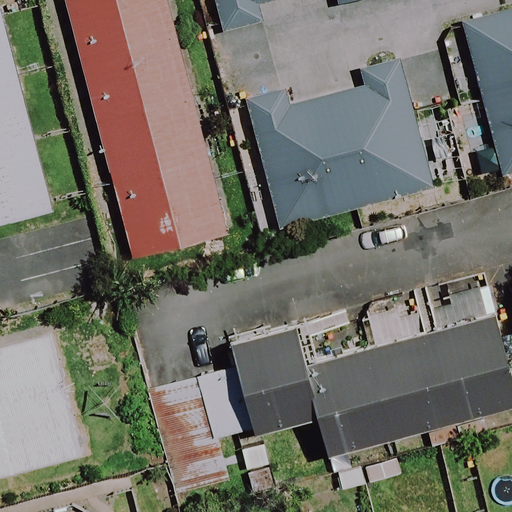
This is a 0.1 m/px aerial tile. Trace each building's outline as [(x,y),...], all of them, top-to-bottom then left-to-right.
[(60,0),(129,265),(227,239),(165,0),(60,0)] [(211,0),(220,33),(262,23),(257,5),(278,0),(336,0),(338,5),(359,0),(211,0)] [(5,3),(0,4),(0,218),(56,205),(5,3)] [(511,9),(462,22),(500,177),(511,173),(511,9)] [(431,187),(396,62),(365,70),(370,87),(286,111),(281,95),(245,105),(280,230),(431,187)] [(249,425),(253,438),(316,421),(326,457),(511,406),(511,396),(491,318),(309,367),(296,321),(226,340),(234,368),(150,390),(166,447),(249,425)] [(0,475),(86,453),(53,331),(0,345),(0,475)]
